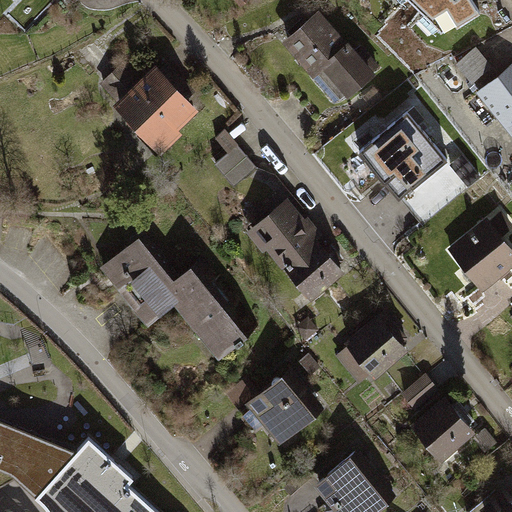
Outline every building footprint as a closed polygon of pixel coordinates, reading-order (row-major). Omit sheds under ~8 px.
[(440,39),(478,17),(467,0),(409,0),(428,17),(440,39)] [(333,104),(370,72),(314,8),(277,40),(333,104)] [(474,80),(495,65),(479,44),(458,60),(474,80)] [(511,57),(471,91),(511,141),(511,57)] [(108,100),(155,152),(177,131),(174,127),(195,107),(152,61),(108,100)] [(427,120),(414,104),(362,144),(406,200),(448,167),(418,128),(427,120)] [(218,161),(236,183),(259,165),(241,143),(218,161)] [(308,298),(341,271),(314,238),(320,233),(286,191),(241,228),(277,272),(283,267),(308,298)] [(511,223),(498,206),(446,247),(479,289),(511,262),(511,252),(500,238),(511,228),(511,223)] [(166,275),(135,234),(95,264),(140,322),(169,300),(213,358),(243,335),(185,260),(166,275)] [(381,316),(346,342),(373,378),(408,353),(381,316)] [(276,441),(327,401),(294,360),(243,400),(276,441)] [(437,389),(424,373),(401,391),(413,407),(437,389)] [(443,460),(476,435),(447,397),(414,422),(443,460)] [(115,461),(90,438),(78,451),(0,419),(0,453),(1,454),(0,456),(0,468),(13,474),(38,496),(35,499),(49,511),(158,511),(129,485),(135,479),(115,461)] [(335,511),(369,511),(384,501),(346,451),(310,479),(335,511)] [(511,511),(511,485),(482,511),(511,511)]
